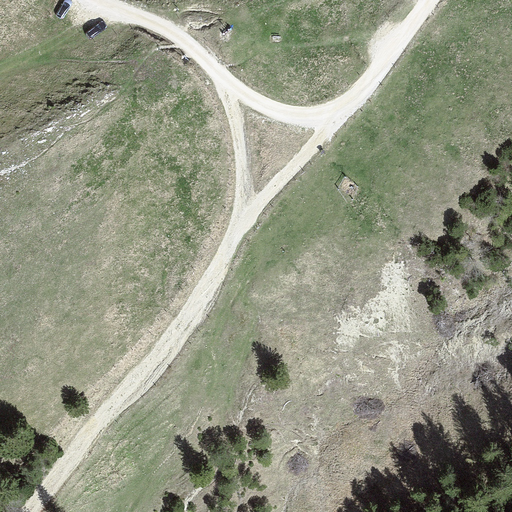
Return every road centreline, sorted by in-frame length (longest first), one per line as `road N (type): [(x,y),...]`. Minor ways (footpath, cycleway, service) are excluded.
road 1 (unclassified): [(97,0),(178,37),(241,94),(301,116),(337,115),(388,64),(430,0)]
road 2 (track): [(22,511),(159,359),(243,219)]
road 3 (track): [(243,219),(238,134),(220,77)]
road 4 (track): [(243,219),(337,115)]
road 5 (track): [(0,54),(124,10)]
